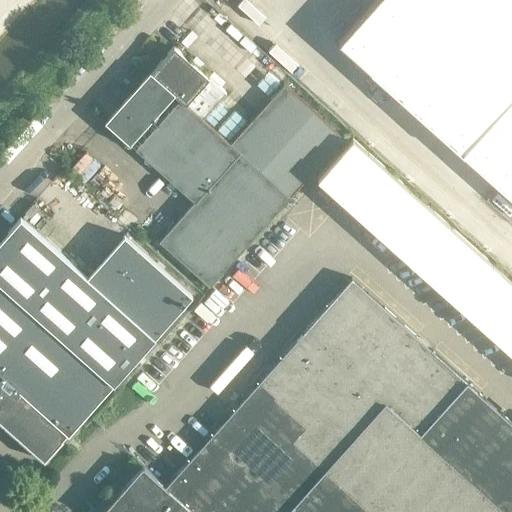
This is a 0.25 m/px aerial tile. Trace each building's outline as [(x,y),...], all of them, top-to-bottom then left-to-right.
[(511,0),(375,0),(338,42),(511,196),(511,0)] [(210,286),(290,196),(343,137),(283,83),(230,142),(203,118),(226,92),(213,81),(175,47),(151,72),(151,71),(106,121),(195,201),(160,241),(210,286)] [(352,138),(318,177),(420,270),(456,231),(352,138)] [(87,276),(20,216),(0,238),(0,351),(37,385),(79,422),(191,295),(124,234),(87,276)] [(511,281),(456,231),(420,270),(511,352),(511,281)] [(511,421),(352,278),(170,481),(166,486),(143,465),(101,511),(511,511),(511,421)] [(0,351),(0,421),(2,424),(37,385),(0,351)] [(37,385),(2,424),(43,461),(63,439),(61,438),(66,432),(68,434),(79,422),(37,385)]
